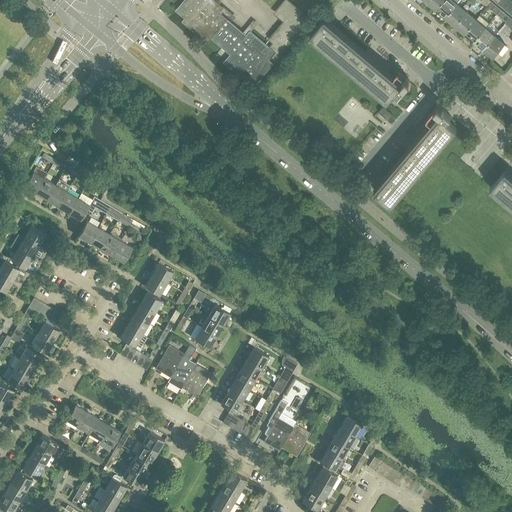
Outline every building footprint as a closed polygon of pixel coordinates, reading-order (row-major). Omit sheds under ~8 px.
[(222,8),(212,0),(185,0),(177,9),(186,17),(183,20),(198,33),(199,31),(208,39),(211,36),(225,18),(221,14),(224,10),(222,8)] [(288,0),(285,0),(275,12),(285,21),(271,37),(269,39),(269,40),(270,39),(274,42),(272,44),(269,48),(274,51),(270,55),(275,59),(307,22),(301,17),(299,18),(297,16),(301,11),(288,0)] [(426,0),(426,1),(435,9),(442,0),(426,0)] [(457,3),(452,0),(442,0),(435,9),(445,17),(457,3)] [(511,0),(510,0),(504,0),(500,5),(504,9),(511,0)] [(457,3),(445,17),(454,25),(466,11),(457,3)] [(495,4),(490,9),(496,14),(500,9),(495,4)] [(476,19),(466,11),(454,25),(464,33),(476,19)] [(500,17),(506,22),(510,17),(504,12),(500,17)] [(480,15),(476,19),(464,33),(473,41),(485,27),(489,23),(480,15)] [(242,33),(225,18),(211,36),(231,53),(225,61),(253,85),(272,63),(267,59),(270,55),(274,51),(269,48),(250,32),(249,33),(245,30),(242,33)] [(396,81),(334,29),(323,20),(324,20),(323,19),(309,35),(387,101),(391,97),(395,92),(398,96),(410,82),(405,78),(402,83),(397,79),(396,81)] [(495,35),(485,27),(473,41),(483,49),(495,35)] [(495,35),(483,49),(492,57),(504,43),(495,35)] [(374,192),(391,205),(456,128),(447,120),(451,116),(444,110),(437,105),(434,109),(438,113),(434,118),(436,119),(375,191),(374,192)] [(383,106),(378,112),(388,120),(392,114),(383,106)] [(56,160),(44,153),(42,157),(53,164),(56,160)] [(56,160),(53,164),(64,171),(67,166),(56,160)] [(67,166),(64,171),(76,177),(78,173),(67,166)] [(504,172),(503,171),(490,188),(511,206),(511,178),(504,172)] [(33,172),(32,173),(24,186),(36,193),(45,179),(33,172)] [(78,173),(76,177),(87,184),(89,180),(78,173)] [(47,200),(56,185),(45,179),(36,193),(47,200)] [(89,180),(87,184),(98,190),(100,186),(89,180)] [(56,185),(47,200),(58,206),(67,192),(56,185)] [(67,192),(58,206),(69,213),(78,198),(67,192)] [(78,198),(69,213),(81,220),(90,205),(78,198)] [(107,214),(109,210),(98,203),(95,207),(107,214)] [(120,216),(109,210),(107,214),(118,221),(120,216)] [(16,217),(12,215),(6,226),(10,228),(16,217)] [(132,223),(120,216),(118,221),(129,227),(132,223)] [(90,243),(99,228),(87,221),(78,236),(90,243)] [(143,230),(132,223),(129,227),(140,234),(143,230)] [(6,226),(0,235),(0,237),(3,240),(10,228),(6,226)] [(46,234),(32,226),(31,226),(25,237),(39,246),(46,234)] [(101,249),(110,234),(99,228),(90,243),(101,249)] [(110,234),(101,249),(102,250),(101,252),(106,255),(107,253),(112,256),(121,241),(110,234)] [(25,237),(18,248),(33,257),(39,246),(25,237)] [(121,241),(112,256),(124,263),(133,248),(121,241)] [(26,268),(33,257),(18,248),(11,260),(26,268)] [(0,268),(0,273),(13,281),(20,269),(5,260),(0,268)] [(152,275),(166,283),(173,272),(159,263),(152,275)] [(0,288),(4,291),(6,292),(13,281),(0,273),(0,288)] [(166,283),(152,275),(145,286),(160,295),(166,283)] [(189,281),(182,292),(186,295),(193,283),(189,281)] [(141,303),(155,312),(162,301),(147,292),(141,303)] [(186,295),(182,292),(176,304),(180,306),(186,295)] [(190,305),(194,308),(201,296),(196,294),(190,305)] [(34,298),(28,308),(34,311),(40,301),(34,298)] [(40,301),(34,311),(39,314),(45,304),(40,301)] [(134,315),(148,324),(155,312),(141,303),(134,315)] [(45,304),(39,314),(44,317),(50,307),(45,304)] [(190,305),(183,316),(187,319),(194,308),(190,305)] [(215,305),(209,316),(223,325),(230,313),(215,305)] [(50,307),(44,317),(49,320),(55,310),(50,307)] [(55,310),(49,320),(55,324),(61,313),(55,310)] [(177,310),(170,321),(174,323),(181,312),(177,310)] [(26,311),(20,322),(24,325),(31,313),(26,311)] [(148,324),(134,315),(127,326),(142,335),(148,324)] [(176,328),(179,329),(181,330),(187,319),(183,316),(176,328)] [(209,316),(202,327),(217,336),(223,325),(209,316)] [(174,323),(170,321),(163,332),(167,334),(174,323)] [(17,336),(24,325),(20,322),(13,333),(17,336)] [(45,322),(38,333),(53,342),(60,330),(45,322)] [(142,335),(127,326),(120,338),(135,346),(142,335)] [(195,339),(209,347),(210,348),(217,336),(202,327),(195,339)] [(163,332),(157,343),(161,346),(167,334),(163,332)] [(53,342),(38,333),(32,345),(46,354),(53,342)] [(7,335),(1,346),(0,347),(5,349),(11,338),(7,335)] [(161,346),(157,343),(150,354),(154,357),(161,346)] [(120,355),(125,358),(131,348),(126,344),(120,355)] [(171,377),(183,357),(185,354),(169,345),(155,369),(171,377)] [(20,358),(35,367),(42,355),(27,347),(20,358)] [(247,359),(262,368),(269,356),(254,347),(247,359)] [(131,348),(125,358),(130,361),(137,351),(131,348)] [(137,351),(130,361),(136,364),(142,354),(137,351)] [(142,354),(136,364),(141,367),(147,357),(142,354)] [(147,357),(141,367),(146,370),(152,360),(147,357)] [(183,357),(171,377),(168,382),(181,389),(182,388),(196,364),(183,357)] [(20,358),(14,369),(28,378),(35,367),(20,358)] [(240,370),(255,379),(262,368),(247,359),(240,370)] [(283,365),(278,372),(282,374),(282,375),(285,377),(294,363),(287,359),(284,365),(283,365)] [(196,364),(182,388),(197,397),(211,373),(196,364)] [(28,378),(14,369),(7,381),(21,390),(28,378)] [(234,382),(248,390),(255,379),(240,370),(234,382)] [(279,378),(273,389),(277,391),(283,380),(279,378)] [(0,381),(0,397),(8,402),(14,390),(0,381)] [(227,393),(242,402),(248,390),(234,382),(227,393)] [(273,389),(266,400),(270,403),(277,391),(273,389)] [(242,402),(227,393),(221,404),(235,413),(242,402)] [(266,400),(260,411),(264,414),(270,403),(266,400)] [(281,448),(293,427),(278,418),(287,404),(281,400),(269,422),(271,423),(265,434),(268,436),(264,442),(279,451),(280,451),(281,448)] [(75,405),(68,418),(66,420),(78,426),(87,412),(75,405)] [(257,425),(264,414),(260,411),(253,423),(257,425)] [(98,418),(87,412),(78,426),(89,433),(98,418)] [(229,412),(227,415),(223,423),(228,426),(234,416),(229,412)] [(239,419),(234,416),(228,426),(233,429),(239,419)] [(347,416),(340,428),(355,436),(362,425),(347,416)] [(110,425),(98,418),(89,433),(101,440),(110,425)] [(245,422),(239,419),(233,429),(239,432),(245,422)] [(131,421),(125,432),(129,435),(136,424),(131,421)] [(239,432),(244,435),(250,425),(245,422),(239,432)] [(295,424),(293,427),(281,448),(297,457),(310,433),(295,424)] [(121,432),(110,425),(101,440),(112,446),(121,432)] [(244,435),(249,438),(255,428),(250,425),(244,435)] [(348,447),(355,436),(340,428),(334,439),(348,447)] [(118,444),(122,446),(129,435),(125,432),(118,444)] [(143,443),(158,451),(165,440),(150,432),(143,443)] [(375,433),(369,444),(373,447),(379,436),(375,433)] [(36,446),(51,454),(57,443),(43,434),(36,446)] [(59,434),(57,438),(68,444),(70,440),(59,434)] [(334,439),(327,450),(342,459),(348,447),(334,439)] [(81,447),(70,440),(68,444),(79,451),(81,447)] [(143,443),(136,454),(151,463),(158,451),(143,443)] [(118,444),(112,455),(116,457),(122,446),(118,444)] [(366,458),(373,447),(369,444),(362,456),(366,458)] [(36,446),(29,457),(44,466),(51,454),(36,446)] [(93,453),(81,447),(79,451),(90,458),(93,453)] [(342,459),(327,450),(320,462),(335,470),(342,459)] [(65,463),(69,465),(76,454),(71,451),(65,463)] [(90,458),(96,461),(101,464),(104,460),(93,453),(90,458)] [(144,474),(151,463),(136,454),(130,466),(144,474)] [(116,457),(112,455),(105,466),(109,469),(116,457)] [(366,458),(362,456),(355,467),(360,469),(366,458)] [(374,470),(380,460),(375,456),(368,467),(374,470)] [(44,466),(29,457),(22,469),(37,477),(44,466)] [(385,463),(380,460),(374,470),(379,473),(385,463)] [(58,474),(62,476),(69,465),(65,463),(58,474)] [(379,473),(384,477),(390,467),(385,463),(379,473)] [(138,486),(144,474),(130,466),(123,477),(138,486)] [(86,478),(90,480),(96,469),(92,467),(86,478)] [(316,479),(331,487),(337,476),(323,467),(316,479)] [(349,478),(353,481),(360,469),(355,467),(349,478)] [(395,470),(390,467),(384,477),(389,480),(395,470)] [(18,470),(11,482),(26,491),(33,479),(18,470)] [(389,480),(394,483),(400,473),(395,470),(389,480)] [(225,483),(240,491),(247,480),(232,471),(225,483)] [(405,476),(400,473),(394,483),(399,487),(401,484),(405,476)] [(51,485),(56,488),(62,476),(58,474),(51,485)] [(406,487),(412,477),(407,474),(405,476),(401,484),(406,487)] [(412,477),(406,487),(411,491),(417,480),(412,477)] [(79,489),(83,491),(90,480),(86,478),(79,489)] [(112,478),(106,489),(120,498),(127,486),(112,478)] [(309,490),(320,496),(324,499),(331,487),(316,479),(309,490)] [(416,494),(422,484),(417,480),(411,491),(416,494)] [(19,502),(26,491),(11,482),(4,493),(19,502)] [(233,503),(240,491),(225,483),(219,494),(233,503)] [(422,484),(416,494),(421,497),(427,487),(422,484)] [(352,485),(345,496),(349,499),(356,487),(352,485)] [(421,497),(426,500),(432,490),(427,487),(421,497)] [(265,491),(261,488),(254,499),(258,502),(265,491)] [(42,500),(47,503),(53,492),(49,489),(42,500)] [(79,489),(72,500),(77,503),(83,491),(79,489)] [(113,509),(120,498),(106,489),(99,501),(113,509)] [(309,490),(302,502),(317,510),(324,499),(320,496),(309,490)] [(437,493),(432,490),(426,500),(431,504),(437,493)] [(12,511),(19,502),(4,493),(0,500),(0,506),(9,511),(12,511)] [(437,493),(431,504),(436,507),(443,497),(437,493)] [(223,511),(227,511),(233,503),(219,494),(212,506),(223,511)] [(343,510),(349,499),(345,496),(339,507),(343,510)] [(254,499),(247,510),(250,511),(251,511),(258,502),(254,499)] [(42,500),(36,511),(41,511),(47,503),(42,500)] [(111,511),(113,509),(99,501),(92,511),(111,511)]
